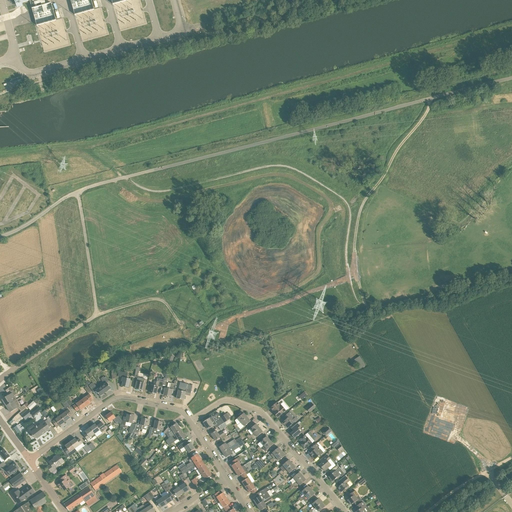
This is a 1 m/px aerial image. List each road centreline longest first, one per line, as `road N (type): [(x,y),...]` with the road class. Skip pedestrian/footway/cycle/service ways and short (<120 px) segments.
road 1 (unclassified): [(0,237),(91,186),(511,77)]
road 2 (track): [(125,177),(164,191),(265,166),(302,172),(351,210),(346,260),(359,308)]
road 3 (track): [(367,308),(356,262),(361,206),(429,99)]
road 4 (track): [(9,373),(96,311),(77,191)]
road 5 (residential): [(342,511),(262,416),(220,403),(191,423)]
road 6 (residential): [(191,423),(178,410),(118,398),(27,460)]
road 7 (track): [(511,275),(367,308)]
